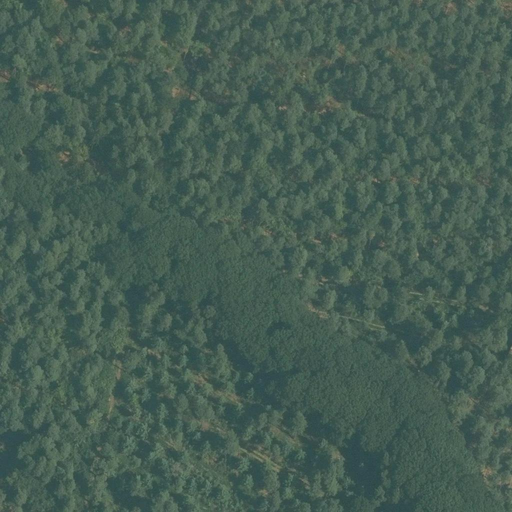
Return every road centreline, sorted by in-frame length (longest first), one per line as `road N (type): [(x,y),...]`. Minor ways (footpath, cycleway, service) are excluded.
road 1 (track): [(85,490),(130,279)]
road 2 (track): [(436,489),(511,337)]
